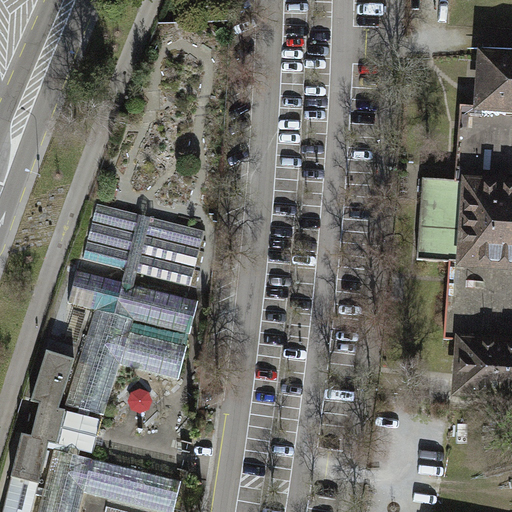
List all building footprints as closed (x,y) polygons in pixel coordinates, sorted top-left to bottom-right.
[(478,106),(511,108),(511,57),(481,55),(478,106)] [(455,180),(511,185),(511,108),(478,106),(460,105),(455,180)] [(447,261),(511,265),(511,185),(455,180),(419,178),(414,259),(447,261)] [(70,305),(97,312),(66,406),(79,409),(78,414),(60,409),(75,360),(47,351),(31,402),(40,404),(32,437),(23,434),(2,511),(32,511),(37,495),(41,495),(37,511),(81,511),(87,493),(161,511),(172,511),(180,482),(78,457),(80,451),(92,453),(96,438),(100,421),(88,418),(89,413),(104,415),(119,364),(178,380),(197,302),(135,285),(138,274),(191,287),(204,232),(145,217),(98,204),(83,259),(126,271),(123,282),(79,271),(70,305)] [(460,338),(511,342),(511,265),(447,261),(442,337),(460,338)] [(511,342),(460,338),(457,389),(511,392),(511,342)]
